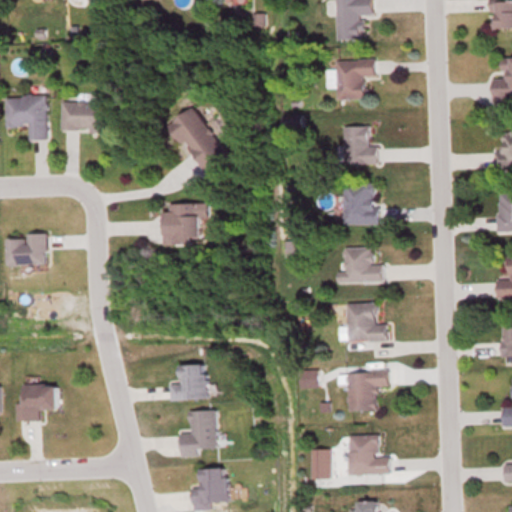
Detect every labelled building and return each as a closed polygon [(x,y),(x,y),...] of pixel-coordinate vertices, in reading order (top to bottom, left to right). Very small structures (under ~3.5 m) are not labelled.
[(337,0),(338,38),(364,38),(363,14),(374,14),(373,0),(337,0)] [(511,0),(491,0),(492,26),(511,26),(511,0)] [(494,105),(511,104),(511,56),(502,56),(503,77),(493,77),(494,105)] [(366,98),(366,75),(376,75),(376,58),(338,58),(339,99),(366,98)] [(48,138),(48,94),(7,94),(7,124),(29,124),(29,138),(48,138)] [(111,100),(62,100),(62,130),(111,130),(111,100)] [(226,153),(196,105),(171,120),(201,169),(226,153)] [(381,163),(381,144),(370,144),(370,125),(345,125),(345,163),(381,163)] [(511,130),(503,130),(503,149),(495,149),(495,166),(511,166),(511,130)] [(380,181),(345,181),(345,223),(380,223),(380,181)] [(511,230),(511,191),(499,192),(499,230),(511,230)] [(165,243),(190,242),(190,236),(201,236),(201,215),(209,215),(209,201),(165,201),(165,243)] [(7,263),(48,263),(48,232),(28,232),(28,236),(7,236),(7,263)] [(374,263),(373,245),(340,246),(341,282),(386,281),(385,262),(374,263)] [(511,253),(508,253),(509,277),(499,277),(499,295),(511,295),(511,253)] [(348,340),(388,339),(388,323),(376,323),(376,301),(348,302),(348,340)] [(511,324),(503,325),(503,354),(511,354),(511,324)] [(181,381),(171,381),(172,398),(207,397),(206,363),(180,364),(181,381)] [(377,410),(377,385),(389,385),(389,370),(348,370),(348,410),(377,410)] [(41,419),(41,408),(56,408),(56,383),(20,383),(20,419),(41,419)] [(182,452),(218,451),(217,409),(191,409),(191,431),(181,431),(182,452)] [(349,433),(349,473),(391,473),(391,455),(378,455),(378,433),(349,433)] [(331,448),(313,448),(313,476),(331,476),(331,448)] [(213,509),(213,500),(227,500),(228,468),(200,466),(199,486),(194,486),(193,508),(213,509)] [(380,511),(381,500),(357,499),(357,510),(351,510),(350,511),(380,511)]
